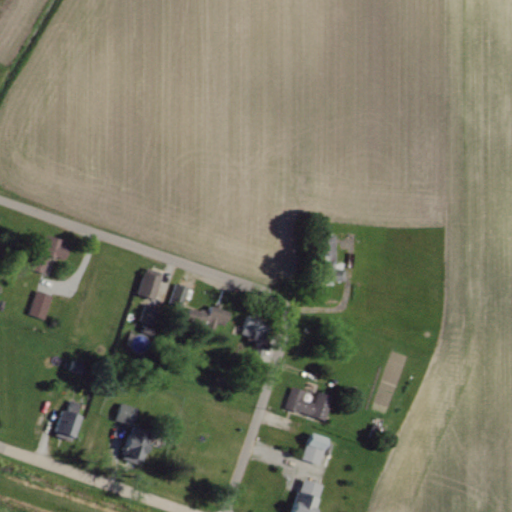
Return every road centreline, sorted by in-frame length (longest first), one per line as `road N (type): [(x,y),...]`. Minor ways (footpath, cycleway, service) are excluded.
road 1 (residential): [(247,284),(0,196)]
road 2 (residential): [(222,511),(282,330),(281,305),(247,284)]
road 3 (residential): [(189,511),(0,445)]
